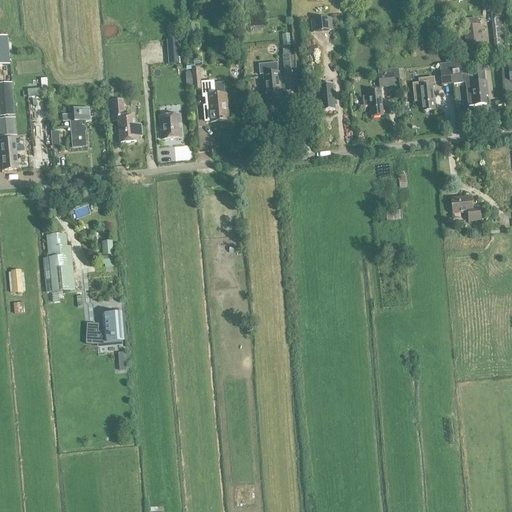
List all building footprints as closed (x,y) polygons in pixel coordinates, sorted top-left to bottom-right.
[(311,22),(312,34),(333,31),(332,19),(311,22)] [(468,47),(481,46),(478,26),(482,25),(481,19),(465,20),(468,47)] [(493,24),(492,24),(495,52),(498,51),(504,51),(503,41),(503,38),(503,39),(501,23),(493,24)] [(177,24),(169,25),(169,26),(170,38),(171,40),(178,40),(177,25),(177,24)] [(8,38),(0,38),(0,67),(10,66),(8,38)] [(171,62),(180,61),(178,40),(171,40),(169,41),(171,62)] [(461,74),(460,62),(440,64),(442,85),(466,82),(467,92),(469,106),(475,106),(486,105),(485,91),(487,91),(486,80),(474,81),(473,81),(473,80),(472,79),(472,78),(471,78),(470,77),(468,76),(467,75),(465,75),(464,74),(462,74),(461,74)] [(278,64),(260,66),(261,76),(265,76),(266,89),(266,90),(263,90),(262,90),(263,97),(267,97),(267,106),(281,104),(280,97),(285,96),(284,79),(279,79),(278,73),(279,73),(278,64)] [(399,70),(379,72),(380,75),(380,87),(395,86),(395,83),(400,83),(400,82),(405,81),(404,70),(399,70)] [(193,71),(195,89),(201,89),(200,71),(193,71)] [(419,84),(413,84),(415,103),(422,102),(423,111),(435,110),(432,88),(435,88),(434,78),(419,80),(419,84)] [(216,81),(202,83),(203,96),(208,96),(209,105),(204,106),(205,121),(210,120),(210,122),(228,120),(226,94),(217,95),(216,81)] [(11,84),(0,85),(0,116),(14,115),(11,84)] [(324,111),(335,110),(333,84),(322,85),(324,111)] [(30,97),(45,95),(44,87),(30,89),(30,97)] [(383,116),(381,92),(369,93),(369,97),(363,98),(364,106),(370,106),(371,117),(383,116)] [(125,117),(123,101),(110,102),(112,122),(118,121),(120,143),(136,141),(136,137),(142,136),(141,126),(135,126),(134,116),(125,117)] [(80,111),(80,110),(69,111),(69,114),(62,114),(62,121),(70,121),(72,148),(86,147),(84,126),(83,126),(83,122),(90,121),(90,111),(80,111)] [(179,129),(179,123),(180,123),(179,115),(160,116),(161,125),(162,130),(161,130),(162,139),(181,138),(180,128),(179,129)] [(0,137),(17,136),(16,118),(0,119),(0,137)] [(53,150),(60,149),(59,131),(51,132),(53,150)] [(19,170),(16,139),(0,141),(3,171),(19,170)] [(473,208),(472,197),(452,199),(453,215),(469,213),(470,221),(481,220),(479,207),(473,208)] [(403,232),(402,221),(388,223),(389,234),(403,232)] [(235,223),(236,229),(236,236),(242,236),(241,228),(244,228),(243,222),(240,222),(235,223)] [(47,293),(75,290),(73,267),(71,247),(67,247),(66,234),(47,236),(49,259),(44,259),(47,293)] [(105,265),(105,268),(114,267),(113,242),(102,242),(103,257),(101,257),(101,266),(105,265)] [(25,292),(23,269),(12,270),(12,272),(10,272),(12,292),(14,292),(14,293),(25,292)] [(21,307),(20,302),(15,303),(15,313),(26,312),(25,307),(21,307)] [(107,346),(123,345),(120,315),(104,316),(106,332),(99,333),(99,325),(87,325),(86,345),(98,346),(98,342),(106,342),(107,346)]
